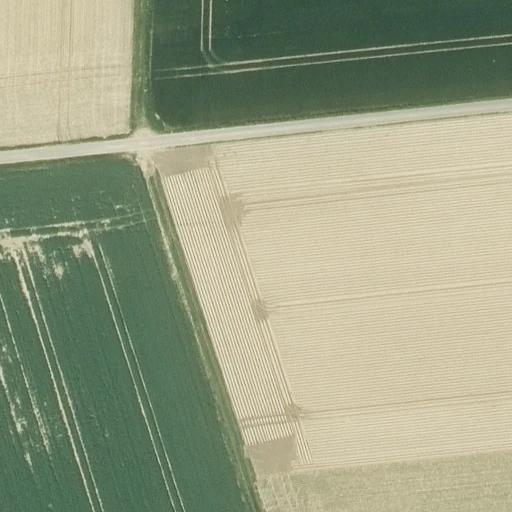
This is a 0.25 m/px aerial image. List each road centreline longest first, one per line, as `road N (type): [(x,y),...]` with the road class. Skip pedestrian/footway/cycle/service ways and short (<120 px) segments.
road 1 (track): [(260,511),(143,146),(147,0)]
road 2 (track): [(511,107),(0,161)]
